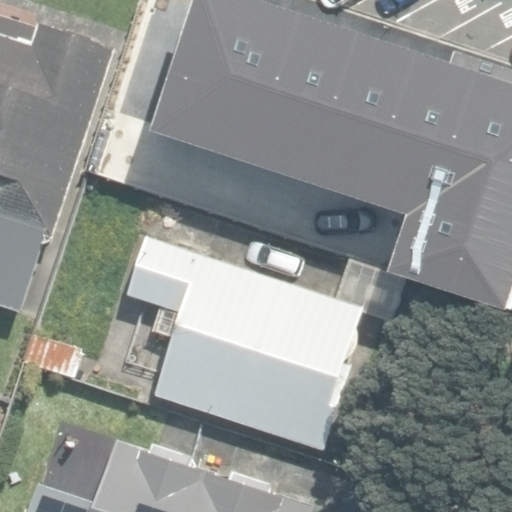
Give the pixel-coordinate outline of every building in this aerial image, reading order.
[(0,302),(28,311),(53,234),(60,237),(121,46),(45,22),(44,27),(0,12),(0,302)] [(511,158),(511,135),(317,71),(295,137),(166,95),(135,188),(493,304),(511,247),(511,210),(497,204),(511,158)] [(139,228),(209,251),(220,217),(150,194),(139,228)] [(160,393),(331,449),(358,366),(349,363),(366,312),(394,321),(407,282),(353,264),(342,299),(153,236),(134,294),(167,305),(159,331),(179,338),(160,393)] [(31,361),(78,377),(87,350),(40,334),(31,361)] [(153,446),(120,435),(100,498),(40,480),(29,511),(314,511),(318,501),(270,486),(272,478),(234,466),(232,474),(191,461),(195,451),(155,439),(153,446)]
